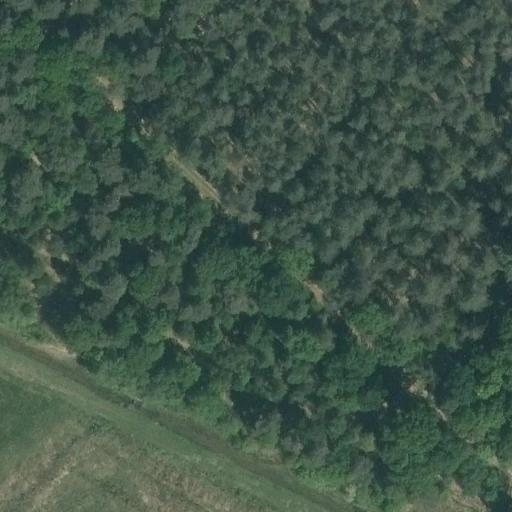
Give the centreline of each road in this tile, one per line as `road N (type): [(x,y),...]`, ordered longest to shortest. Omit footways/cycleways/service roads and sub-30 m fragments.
road 1 (track): [(9,0),(417,393)]
road 2 (track): [(511,482),(417,393)]
